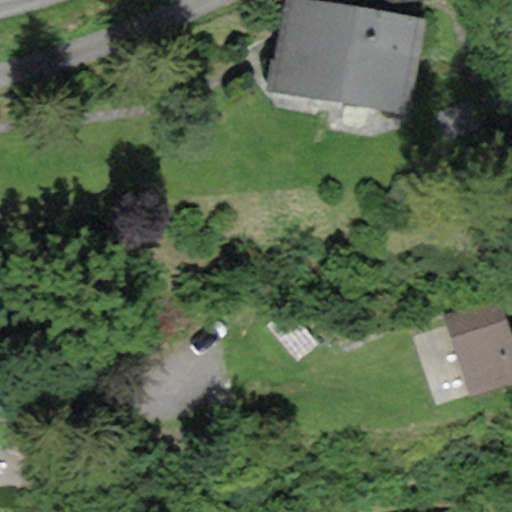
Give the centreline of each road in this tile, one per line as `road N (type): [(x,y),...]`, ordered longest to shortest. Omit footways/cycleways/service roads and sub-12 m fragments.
road 1 (residential): [(0,69),(164,22),(203,0)]
road 2 (residential): [(0,392),(209,371)]
